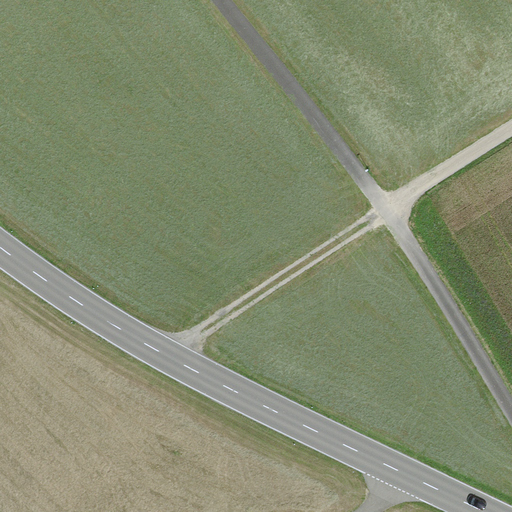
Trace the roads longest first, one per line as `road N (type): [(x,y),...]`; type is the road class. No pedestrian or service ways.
road 1 (secondary): [(0,246),(191,369),(479,511)]
road 2 (track): [(225,0),(390,205),(511,408)]
road 3 (track): [(390,205),(511,123)]
